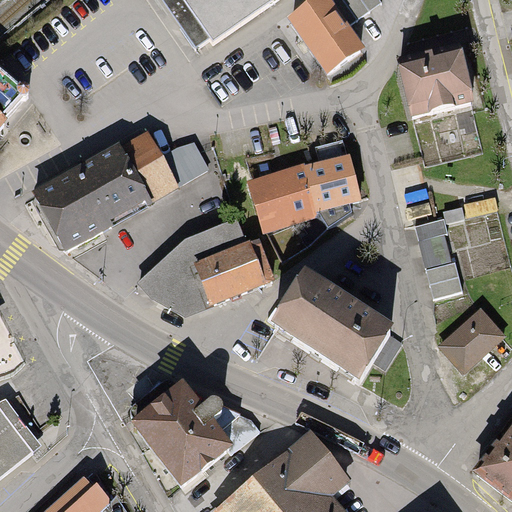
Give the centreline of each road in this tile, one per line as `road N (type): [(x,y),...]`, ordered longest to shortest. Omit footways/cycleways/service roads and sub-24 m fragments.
road 1 (secondary): [(72,295),(191,365),(428,481)]
road 2 (unknown): [(172,511),(279,404)]
road 3 (residential): [(104,425),(57,341),(72,295)]
road 4 (residential): [(511,377),(428,481)]
road 5 (residential): [(479,0),(511,129)]
road 6 (residential): [(16,511),(104,425)]
